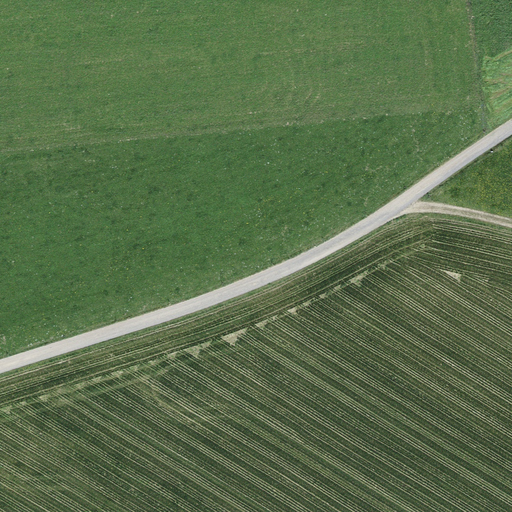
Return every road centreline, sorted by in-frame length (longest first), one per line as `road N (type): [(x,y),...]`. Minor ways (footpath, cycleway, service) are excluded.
road 1 (track): [(0,365),(252,282),(391,210)]
road 2 (track): [(391,210),(511,125)]
road 3 (track): [(391,210),(435,206),(511,222)]
